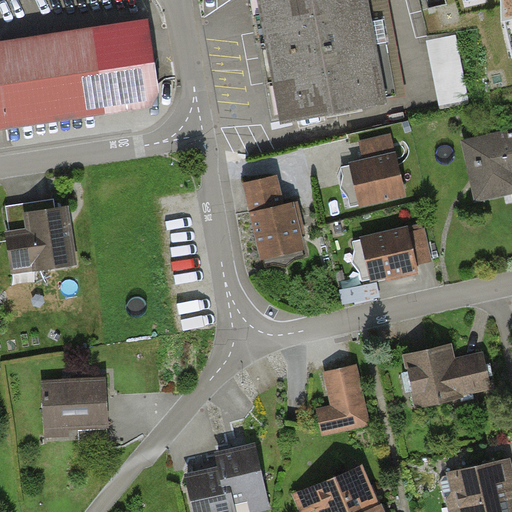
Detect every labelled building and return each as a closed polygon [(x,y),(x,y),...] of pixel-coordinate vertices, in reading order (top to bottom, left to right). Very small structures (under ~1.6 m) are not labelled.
[(264,0),(286,119),(382,101),(363,0),(264,0)] [(511,0),(446,0),(447,0),(500,0),(501,23),(510,61),(511,60),(511,0)] [(0,42),(0,129),(149,109),(137,24),(0,42)] [(511,137),(464,147),(476,210),(511,202),(511,137)] [(345,171),(354,217),(410,206),(396,141),(361,148),(365,167),(345,171)] [(279,175),(244,183),(262,266),(310,255),(298,200),(285,203),(279,175)] [(72,208),(6,215),(15,286),(80,278),(72,208)] [(425,231),(355,248),(366,291),(436,274),(425,231)] [(455,346),(405,357),(416,412),(493,397),(484,351),(457,357),(455,346)] [(362,376),(359,363),(332,368),(324,370),(332,406),(319,408),(324,434),(372,424),(362,376)] [(108,387),(44,390),(46,444),(110,441),(108,387)] [(225,475),(233,511),(268,511),(256,453),(222,460),(225,475)] [(383,511),(363,465),(294,496),(300,511),(304,511),(316,507),(318,511),(383,511)] [(511,511),(511,479),(510,471),(444,485),(449,511),(511,511)] [(233,511),(225,475),(188,483),(193,511),(233,511)]
